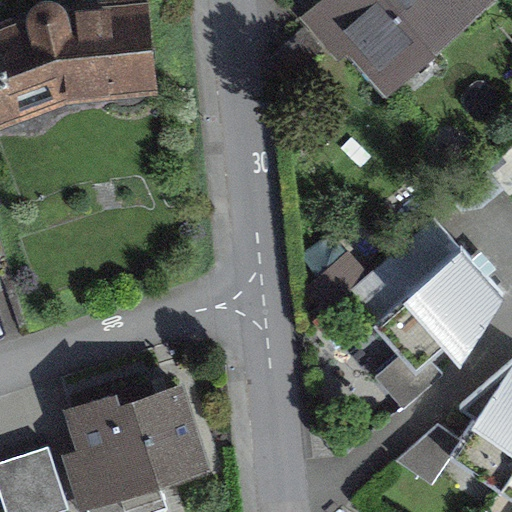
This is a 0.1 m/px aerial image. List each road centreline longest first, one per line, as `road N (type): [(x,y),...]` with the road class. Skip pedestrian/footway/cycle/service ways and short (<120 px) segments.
road 1 (residential): [(232,0),(262,287)]
road 2 (residential): [(0,362),(208,292),(262,287)]
road 3 (residential): [(262,287),(286,511)]
